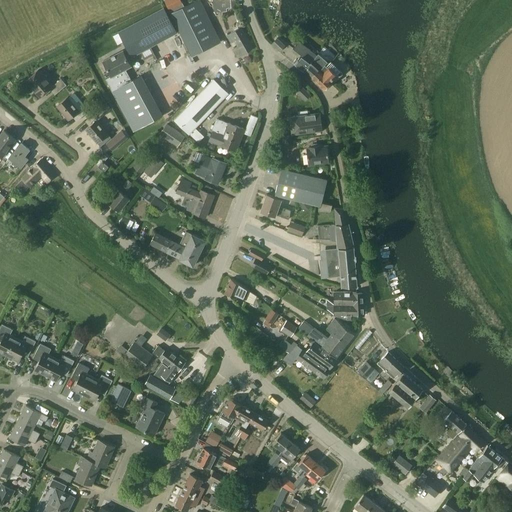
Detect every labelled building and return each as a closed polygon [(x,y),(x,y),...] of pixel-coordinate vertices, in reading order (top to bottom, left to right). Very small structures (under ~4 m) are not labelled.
[(221,42),(200,0),(198,0),(189,5),(187,1),(181,4),(179,0),(167,0),(173,12),(171,13),(191,57),(221,42)] [(230,0),(212,0),(213,10),(215,12),(227,11),(226,8),(231,8),(230,0)] [(175,28),(167,12),(164,7),(118,32),(131,57),(177,33),(175,28)] [(238,57),(253,48),(240,27),(234,31),(232,32),(231,32),(231,33),(226,36),(231,43),(236,40),(239,46),(233,49),(238,57)] [(286,46),(278,38),(272,45),(280,52),(286,46)] [(316,57),(317,56),(307,48),(299,42),(291,52),(299,58),(298,60),(295,60),(293,62),(294,64),(305,72),(305,71),(316,57)] [(133,132),(140,128),(163,116),(141,75),(132,81),(126,70),(132,67),(129,62),(123,50),(102,61),(110,76),(105,79),(109,86),(133,132)] [(305,71),(311,77),(318,69),(319,71),(325,65),(316,57),(305,71)] [(327,66),(325,65),(319,71),(318,69),(311,77),(323,88),(330,82),(332,84),(343,74),(331,62),(327,66)] [(61,79),(53,86),(39,70),(26,81),(40,98),(50,89),(55,95),(66,85),(61,79)] [(189,133),(194,138),(193,138),(198,143),(204,137),(199,132),(194,128),(228,93),(213,80),(174,120),(189,134),(189,133)] [(309,95),(299,85),(295,90),(305,100),(309,95)] [(57,107),(68,120),(73,116),(76,121),(85,113),(81,109),(79,111),(68,98),(57,107)] [(108,134),(97,121),(100,118),(99,118),(107,112),(102,107),(85,121),(90,127),(86,130),(98,144),(98,143),(100,146),(111,138),(108,135),(108,134)] [(292,134),(322,131),(320,113),(290,117),(292,134)] [(235,150),(244,129),(229,123),(229,124),(216,119),(214,125),(211,125),(210,128),(212,129),(213,130),(209,141),(220,146),(221,145),(235,150)] [(159,135),(177,147),(185,136),(167,124),(159,135)] [(122,130),(106,143),(113,151),(128,138),(122,130)] [(0,156),(2,158),(16,139),(4,131),(0,136),(0,156)] [(24,156),(29,150),(22,143),(5,162),(12,169),(16,164),(20,167),(27,159),(24,156)] [(321,147),(321,145),(309,146),(309,148),(301,149),(303,165),(330,162),(328,146),(321,147)] [(218,184),(226,163),(212,158),(202,154),(194,173),(205,177),(205,178),(218,184)] [(141,158),(134,167),(140,173),(148,164),(141,158)] [(21,178),(23,179),(14,187),(21,194),(30,186),(42,175),(48,182),(55,175),(41,160),(21,178)] [(104,172),(109,167),(103,161),(98,167),(104,172)] [(152,161),(141,174),(149,180),(160,167),(152,161)] [(282,168),(275,194),(319,206),(319,210),(331,211),(331,205),(321,204),(327,180),(282,168)] [(127,179),(122,186),(127,190),(132,184),(132,183),(137,177),(132,173),(128,178),(128,179),(127,180),(127,179)] [(177,192),(185,195),(181,205),(187,207),(186,210),(193,212),(205,217),(214,195),(201,190),(200,193),(196,191),(197,187),(191,184),(192,183),(182,180),(177,192)] [(140,195),(150,202),(150,203),(162,212),(163,210),(166,207),(166,206),(166,205),(154,197),(155,196),(144,188),(140,195)] [(119,211),(129,199),(119,190),(109,203),(119,211)] [(275,217),(276,215),(289,219),(291,210),(284,208),(283,211),(278,209),(282,199),(267,194),(261,211),(275,217)] [(345,209),(342,209),(335,208),(336,224),(318,226),(319,240),(337,242),(337,247),(353,245),(345,209)] [(130,218),(129,221),(122,218),(119,224),(131,230),(135,221),(130,218)] [(295,233),(302,236),(305,227),(298,225),(295,233)] [(150,244),(181,260),(193,266),(206,241),(192,234),(186,231),(180,244),(172,240),(156,232),(150,244)] [(358,287),(358,286),(354,247),(325,250),(327,261),(319,262),(321,278),(339,276),(339,282),(342,282),(342,287),(358,287)] [(265,255),(260,252),(256,258),(261,261),(265,255)] [(252,265),(267,274),(271,267),(256,259),(252,265)] [(280,278),(286,282),(288,277),(282,273),(280,278)] [(237,296),(247,299),(246,301),(253,304),(257,296),(250,292),(231,279),(225,293),(236,298),(237,296)] [(334,303),(343,306),(364,306),(363,294),(353,293),(343,293),(343,291),(334,291),(334,303)] [(364,306),(343,306),(334,303),(334,316),(337,316),(337,317),(347,320),(351,320),(351,316),(365,316),(364,306)] [(272,309),(265,319),(266,319),(263,323),(269,327),(272,324),(279,314),(272,309)] [(354,335),(340,323),(334,319),(327,329),(332,333),(329,338),(322,347),(336,358),(354,335)] [(278,363),(282,358),(284,359),(289,353),(280,346),(277,349),(276,348),(271,343),(273,340),(249,321),(237,335),(262,355),(269,348),(270,348),(266,352),(259,360),(270,371),(278,363)] [(280,330),(291,337),(297,327),(286,321),(280,330)] [(314,341),(319,333),(313,328),(304,321),(298,328),(314,341)] [(0,328),(0,341),(1,342),(0,344),(0,352),(7,356),(16,338),(10,335),(13,330),(2,324),(0,328)] [(167,340),(172,334),(162,326),(157,333),(167,340)] [(123,357),(141,371),(153,355),(141,346),(147,338),(141,334),(136,342),(135,341),(123,357)] [(25,336),(22,341),(16,338),(7,356),(18,362),(22,353),(28,356),(36,341),(25,336)] [(72,353),(79,356),(83,342),(75,339),(73,345),(74,346),(72,353)] [(330,369),(337,359),(314,342),(307,352),(330,369)] [(33,358),(39,362),(35,370),(45,376),(54,358),(48,355),(51,349),(40,344),(33,358)] [(160,358),(169,365),(172,367),(176,360),(175,360),(176,358),(178,356),(167,348),(165,351),(158,345),(152,353),(160,358)] [(296,358),(302,349),(297,345),(290,353),(289,353),(285,359),(291,363),(296,358)] [(324,377),(330,369),(302,349),(296,358),(324,377)] [(399,375),(405,368),(388,352),(382,359),(378,364),(394,378),(398,373),(399,375)] [(64,355),(61,361),(54,358),(45,376),(56,381),(61,372),(67,375),(74,361),(64,355)] [(178,356),(176,358),(175,360),(176,360),(172,367),(169,365),(161,376),(165,379),(169,374),(173,378),(185,362),(178,356)] [(366,378),(375,369),(366,361),(358,370),(366,378)] [(71,378),(78,381),(73,390),(84,395),(93,377),(87,374),(89,368),(79,363),(71,378)] [(416,397),(423,389),(403,373),(389,390),(408,407),(416,397)] [(179,391),(176,388),(150,374),(144,385),(170,399),(174,401),(179,391)] [(102,375),(99,380),(93,377),(84,395),(94,401),(99,392),(105,395),(112,380),(102,375)] [(125,407),(133,391),(118,384),(117,386),(113,384),(108,394),(113,396),(111,400),(125,407)] [(316,401),(306,392),(299,400),(310,409),(316,401)] [(426,412),(436,400),(430,394),(420,407),(426,412)] [(154,435),(164,414),(154,409),(157,402),(144,396),(141,403),(146,405),(136,427),(154,435)] [(238,414),(243,405),(230,398),(222,410),(235,418),(237,414),(238,414)] [(20,416),(36,424),(39,418),(46,422),(48,416),(41,413),(26,405),(20,416)] [(243,405),(238,414),(246,420),(244,424),(243,423),(236,435),(241,438),(246,428),(250,422),(256,413),(243,405)] [(444,420),(451,411),(445,405),(437,414),(444,420)] [(453,439),(467,424),(451,411),(444,420),(451,426),(445,432),(453,439)] [(256,413),(250,422),(263,430),(269,421),(256,413)] [(15,427),(37,438),(40,433),(33,430),(36,424),(20,416),(15,427)] [(436,460),(444,466),(439,471),(443,475),(448,470),(450,473),(472,446),(477,451),(485,442),(468,425),(436,460)] [(37,438),(15,427),(10,438),(25,446),(28,440),(35,443),(37,438)] [(246,428),(241,438),(245,440),(250,431),(246,428)] [(281,433),(273,443),(283,451),(291,441),(281,433)] [(66,434),(60,446),(67,450),(73,438),(66,434)] [(206,442),(216,447),(220,440),(209,434),(206,442)] [(100,464),(100,465),(106,468),(115,447),(99,440),(93,453),(91,452),(88,459),(89,459),(88,460),(100,464)] [(283,451),(279,455),(282,458),(289,463),(292,459),(301,449),(291,441),(283,451)] [(505,460),(502,458),(488,446),(469,471),(463,477),(469,481),(474,474),(484,482),(494,469),(496,471),(505,460)] [(203,447),(196,462),(210,469),(213,462),(222,466),(223,464),(225,458),(217,454),(203,447)] [(0,457),(0,460),(21,471),(24,466),(16,463),(20,456),(4,449),(0,457)] [(276,453),(272,457),(275,460),(274,461),(277,463),(282,458),(279,455),(276,453)] [(303,468),(298,475),(299,475),(300,473),(302,474),(304,477),(308,472),(316,462),(307,454),(299,464),(303,468)] [(393,464),(396,467),(403,458),(399,455),(393,464)] [(92,485),(100,465),(100,464),(88,460),(89,459),(88,459),(82,456),(79,464),(82,466),(76,479),(92,485)] [(272,457),(267,463),(270,466),(273,468),(277,463),(274,461),(275,460),(272,457)] [(225,458),(223,464),(227,466),(236,470),(238,464),(225,458)] [(21,471),(0,460),(0,474),(9,479),(12,473),(18,476),(21,471)] [(316,462),(308,472),(318,480),(326,470),(316,462)] [(511,464),(509,463),(497,478),(511,488),(511,464)] [(59,477),(70,482),(73,476),(62,471),(59,477)] [(213,471),(209,479),(223,486),(227,479),(213,471)] [(200,498),(205,488),(200,486),(203,480),(191,474),(183,490),(200,498)] [(300,476),(298,479),(300,481),(300,482),(302,484),(303,483),(307,479),(304,477),(302,474),(300,476)] [(428,476),(421,485),(435,496),(442,487),(428,476)] [(49,486),(57,489),(54,496),(52,495),(45,511),(64,511),(67,506),(70,508),(75,497),(63,492),(66,485),(53,479),(49,486)] [(294,484),(293,485),(296,487),(298,489),(302,484),(300,482),(300,481),(298,479),(294,484)] [(210,489),(220,495),(224,488),(214,482),(210,489)] [(10,500),(14,491),(1,484),(0,486),(0,506),(5,497),(10,500)] [(282,488),(275,503),(280,506),(288,490),(287,490),(283,489),(282,488)] [(183,490),(175,505),(188,511),(191,505),(196,508),(200,498),(183,490)] [(362,511),(366,511),(374,502),(364,494),(355,506),(362,511)] [(294,511),(293,511),(310,511),(313,507),(294,498),(291,503),(297,505),(294,511)] [(443,507),(450,511),(468,511),(449,499),(443,507)] [(381,511),(383,509),(374,502),(366,511),(381,511)] [(273,507),(270,511),(277,511),(280,506),(275,503),(273,507)]
